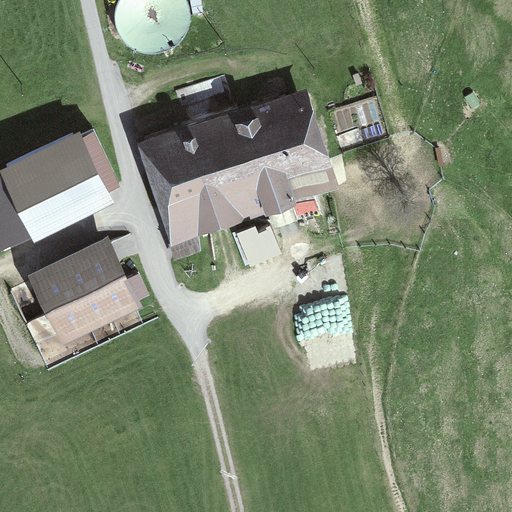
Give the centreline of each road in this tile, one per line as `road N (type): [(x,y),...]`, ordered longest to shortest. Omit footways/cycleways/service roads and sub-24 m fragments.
road 1 (track): [(236,511),(196,349),(142,229),(88,0)]
road 2 (track): [(179,316),(340,240),(432,212),(477,221),(511,282)]
road 3 (track): [(0,270),(138,210)]
